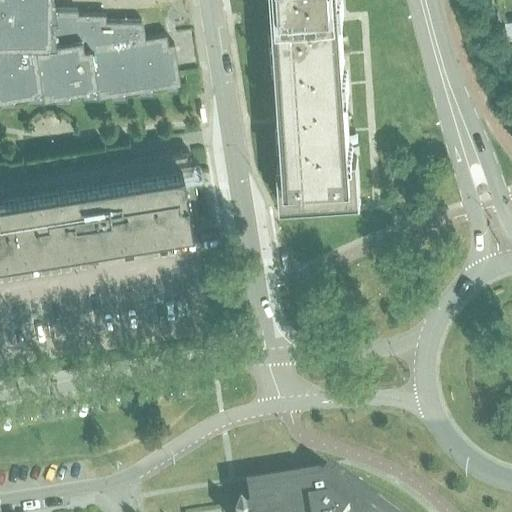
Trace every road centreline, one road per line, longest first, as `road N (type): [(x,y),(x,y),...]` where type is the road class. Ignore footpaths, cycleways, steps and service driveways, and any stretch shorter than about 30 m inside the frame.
road 1 (residential): [(269,357),(208,0)]
road 2 (residential): [(269,357),(0,398)]
road 3 (residential): [(114,483),(222,420),(287,405)]
road 4 (residential): [(424,343),(269,357)]
road 5 (residential): [(287,405),(384,396),(428,405)]
road 6 (secondary): [(463,133),(422,0)]
road 7 (secondary): [(463,133),(472,212),(489,264)]
